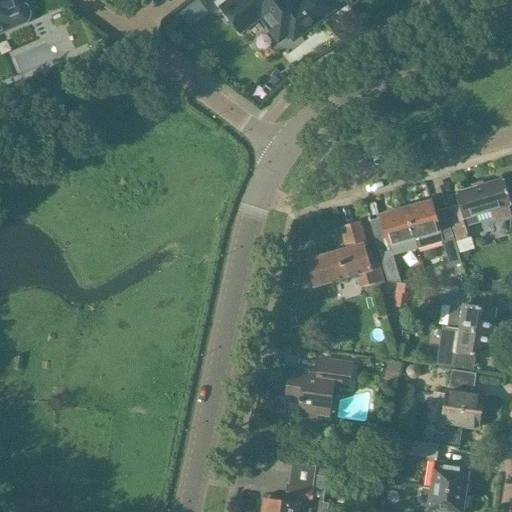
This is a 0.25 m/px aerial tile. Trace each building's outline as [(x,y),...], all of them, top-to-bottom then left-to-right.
[(0,0),(0,30),(5,28),(6,30),(23,23),(26,21),(28,17),(28,13),(27,9),(24,6),(19,5),(15,6),(12,0),(0,0)] [(186,13),(197,21),(206,8),(195,0),(186,13)] [(293,0),(231,0),(220,9),(238,33),(259,17),(278,41),(297,26),(302,32),(332,10),(324,0),(301,0),(297,4),(293,0)] [(76,56),(65,25),(53,29),(48,16),(36,20),(43,39),(6,52),(15,77),(76,56)] [(459,207),(446,211),(452,232),(455,242),(456,242),(470,238),(468,227),(492,220),(494,225),(511,220),(511,217),(509,207),(511,206),(504,182),(456,196),(459,207)] [(432,203),(406,210),(418,250),(442,244),(449,268),(461,265),(462,264),(458,250),(455,242),(452,232),(441,236),(440,233),(432,203)] [(388,241),(377,245),(380,255),(387,283),(401,284),(393,257),(418,250),(406,210),(381,217),(388,241)] [(348,254),(307,266),(314,288),(356,276),(357,279),(360,289),(383,282),(379,269),(371,271),(364,248),(366,247),(359,225),(341,230),(348,254)] [(412,287),(397,284),(393,307),(407,309),(409,295),(411,295),(411,292),(412,287)] [(442,328),(442,329),(492,336),(495,313),(466,308),(468,293),(426,288),(425,301),(448,305),(448,306),(450,306),(447,328),(442,328)] [(467,357),(488,360),(492,336),(442,329),(436,367),(464,371),(467,357)] [(331,386),(347,388),(350,365),(320,361),(318,375),(293,371),(288,402),(301,404),(299,416),(314,419),(315,414),(326,416),(331,386)] [(437,412),(432,445),(431,446),(439,448),(458,450),(462,428),(477,430),(482,399),(447,394),(444,413),(437,412)] [(410,456),(437,460),(439,448),(431,446),(432,445),(412,442),(410,456)] [(327,511),(329,505),(323,504),(328,470),(292,464),(289,488),(288,488),(286,502),(288,502),(287,507),(265,504),(264,511),(327,511)] [(435,464),(431,490),(431,491),(468,496),(470,481),(467,480),(469,472),(444,468),(445,465),(435,464)] [(417,501),(421,507),(428,508),(427,511),(462,511),(463,511),(465,511),(468,496),(431,491),(431,490),(419,488),(417,501)] [(340,489),(337,503),(348,505),(351,491),(340,489)]
